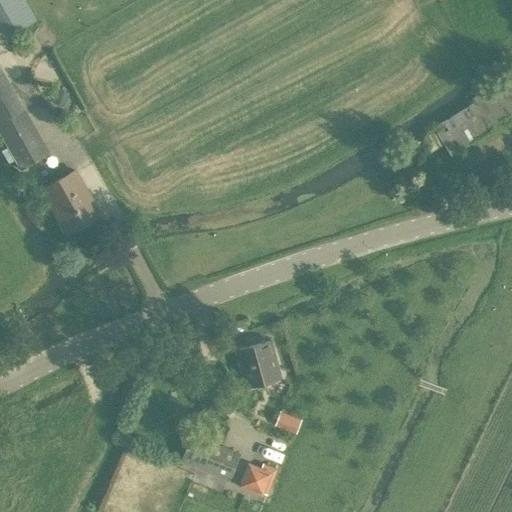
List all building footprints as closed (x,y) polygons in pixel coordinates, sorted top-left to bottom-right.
[(49,153),(0,67),(0,133),(8,147),(15,159),(21,169),(49,153)] [(511,109),(511,76),(433,126),(450,153),(491,127),(489,124),(511,109)] [(58,88),(53,102),(64,107),(70,93),(58,88)] [(8,147),(1,150),(9,163),(15,159),(8,147)] [(67,233),(96,217),(81,191),(85,188),(75,170),(42,189),(67,233)] [(248,386),(280,377),(269,340),(238,350),(248,386)] [(281,409),(276,423),(298,430),(302,417),(281,409)] [(229,478),(239,455),(191,436),(185,452),(198,457),(195,465),(229,478)] [(266,494),(276,468),(264,463),(262,466),(250,461),(241,484),(266,494)]
